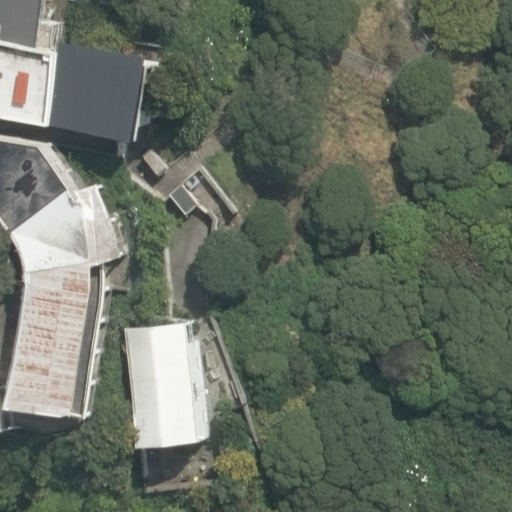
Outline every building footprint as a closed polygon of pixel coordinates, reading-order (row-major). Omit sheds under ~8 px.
[(2,41),(45,47),(51,0),(0,0),(0,23),(4,24),(2,41)] [(0,116),(57,125),(68,51),(45,47),(2,41),(4,24),(0,23),(0,116)] [(68,51),(57,125),(150,139),(163,53),(70,39),(68,51)] [(0,277),(35,283),(16,406),(83,416),(96,418),(115,297),(117,284),(117,273),(115,261),(140,254),(115,181),(90,189),(88,186),(55,141),(0,133),(0,436),(11,434),(0,391),(0,277)] [(210,440),(197,320),(132,327),(145,447),(210,440)]
